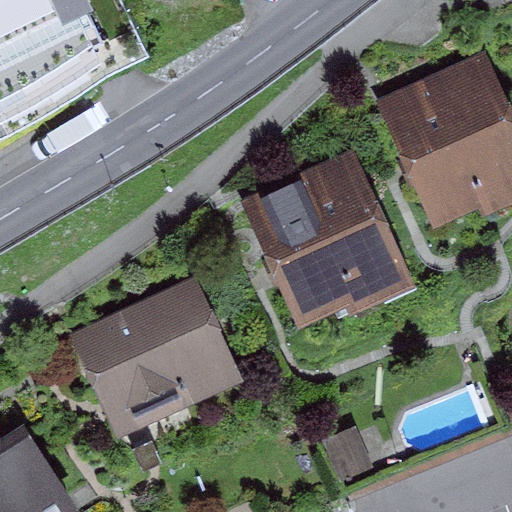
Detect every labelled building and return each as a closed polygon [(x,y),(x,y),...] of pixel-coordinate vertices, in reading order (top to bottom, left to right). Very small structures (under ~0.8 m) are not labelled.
[(72,0),(0,0),(0,93),(96,47),(72,0)] [(375,103),(434,241),(478,222),(482,233),(511,219),(511,117),(485,56),(375,103)] [(236,207),(299,342),(342,323),(352,331),(422,299),(354,152),(236,207)] [(191,297),(81,345),(121,436),(231,388),(191,297)] [(0,440),(0,511),(73,511),(25,428),(3,445),(0,440)]
